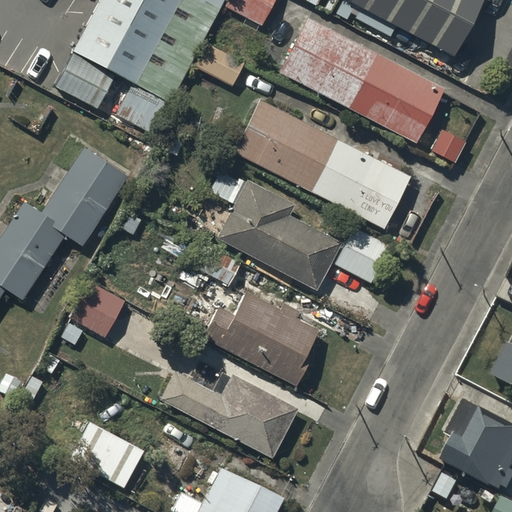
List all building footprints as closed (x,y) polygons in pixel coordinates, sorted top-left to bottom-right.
[(23,0),(59,21),(71,0),(23,0)] [(95,0),(72,44),(165,95),(196,38),(216,0),(95,0)] [(269,0),(223,0),(222,2),(259,21),(269,0)] [(477,0),(357,0),(451,49),(477,0)] [(440,83),(305,13),(277,66),(412,136),(440,83)] [(241,58),(204,39),(193,62),(230,80),(241,58)] [(111,70),(70,48),(52,81),(93,103),(111,70)] [(164,98),(130,80),(114,110),(148,128),(164,98)] [(406,170),(256,94),(229,146),(380,222),(406,170)] [(461,137),(438,126),(427,145),(450,157),(461,137)] [(181,138),(166,132),(160,144),(175,151),(181,138)] [(80,142),(59,174),(103,203),(125,171),(80,142)] [(313,284),(337,237),(285,211),(292,198),(219,161),(206,186),(231,199),(213,232),(313,284)] [(59,174),(37,206),(63,228),(79,238),(103,203),(59,174)] [(22,195),(0,228),(0,232),(42,260),(63,228),(37,206),(22,195)] [(139,215),(128,209),(120,224),(131,230),(139,215)] [(383,238),(350,222),(332,258),(365,274),(383,238)] [(0,281),(3,283),(20,294),(42,260),(0,232),(0,281)] [(237,259),(191,236),(179,258),(225,281),(237,259)] [(121,297),(85,278),(67,312),(103,331),(121,297)] [(229,310),(216,303),(202,329),(292,379),(308,350),(303,347),(316,323),(294,312),(298,305),(282,297),(277,305),(242,286),(229,310)] [(81,327),(67,319),(59,333),(73,341),(81,327)] [(511,341),(507,339),(491,371),(511,382),(511,341)] [(57,356),(49,351),(41,363),(49,369),(57,356)] [(219,389),(171,365),(156,394),(269,453),(295,404),(229,370),(219,389)] [(20,379),(4,372),(0,380),(0,390),(12,396),(20,379)] [(511,420),(462,395),(444,430),(448,434),(437,457),(499,488),(501,485),(506,488),(511,476),(511,466),(511,465),(511,420)] [(142,448),(87,420),(67,458),(122,486),(142,448)] [(271,511),(280,496),(218,464),(200,500),(179,489),(169,508),(176,511),(271,511)] [(446,497),(456,479),(443,472),(434,490),(446,497)] [(511,511),(511,500),(500,495),(492,511),(511,511)]
